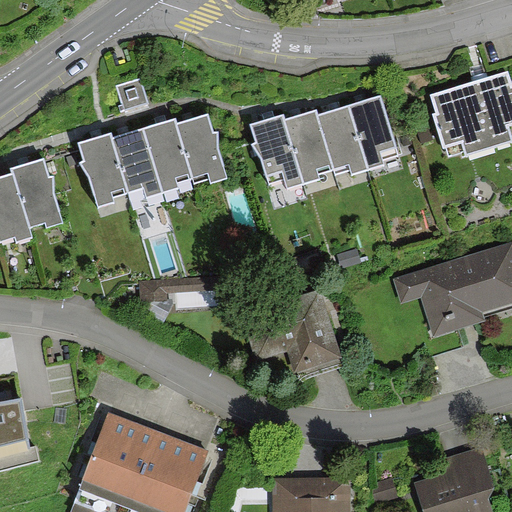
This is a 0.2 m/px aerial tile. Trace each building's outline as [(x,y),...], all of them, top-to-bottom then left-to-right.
[(438,111),(433,113),(442,144),(462,138),(466,153),(511,140),(507,125),(511,123),(511,89),(511,90),(507,76),(434,97),(438,111)] [(379,97),(348,106),(367,169),(383,164),(379,150),(394,145),(379,97)] [(367,169),(348,106),(317,116),(332,167),(333,171),(350,166),(352,173),(367,169)] [(332,167),(317,116),(315,110),(283,120),(303,186),(319,181),(316,172),(332,167)] [(208,115),(177,125),(194,178),(210,173),(213,183),(228,179),(219,148),(219,133),(214,133),(208,115)] [(303,186),(283,120),(282,115),(251,125),(257,145),(254,147),(262,160),(269,183),(284,178),(288,191),(303,186)] [(176,120),(143,130),(163,194),(180,188),(179,183),(194,178),(177,125),(176,120)] [(143,130),(112,139),(128,190),(129,194),(145,189),(148,199),(163,194),(143,130)] [(110,134),(79,144),(84,162),(81,165),(89,178),(99,208),(116,203),(113,194),(128,190),(112,139),(110,134)] [(13,169),(14,175),(31,229),(46,224),(48,230),(64,225),(55,193),(54,178),(50,177),(44,160),(13,169)] [(14,175),(0,178),(0,243),(0,244),(15,239),(17,243),(33,238),(31,229),(14,175)] [(511,248),(511,247),(398,280),(403,297),(424,291),(437,331),(481,318),(478,310),(511,300),(511,248)] [(335,356),(316,296),(247,317),(259,356),(290,346),(297,368),(335,356)] [(0,478),(33,472),(22,403),(0,406),(0,478)] [(184,511),(208,458),(109,417),(69,511),(184,511)] [(437,480),(419,486),(426,511),(489,511),(486,501),(489,487),(480,456),(444,466),(447,477),(437,480)] [(345,511),(345,482),(275,483),(275,511),(345,511)]
